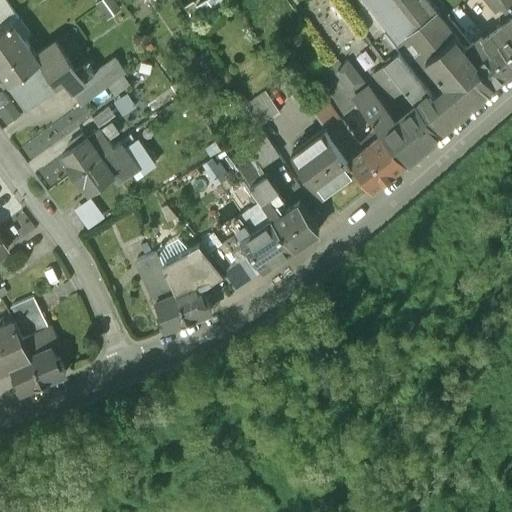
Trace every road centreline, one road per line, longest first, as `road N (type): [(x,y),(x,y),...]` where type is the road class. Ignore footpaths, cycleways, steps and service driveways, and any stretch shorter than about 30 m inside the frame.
road 1 (residential): [(511,103),(287,286),(199,343),(124,375)]
road 2 (residential): [(0,153),(61,245),(124,375)]
road 3 (residential): [(124,375),(0,421)]
